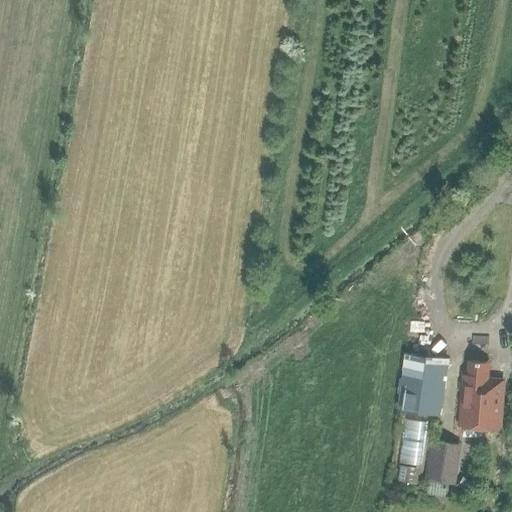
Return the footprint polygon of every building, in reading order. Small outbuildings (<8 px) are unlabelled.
[(407,353),(399,411),(439,416),(447,358),(407,353)] [(488,395),(490,362),(468,360),(467,375),(464,374),(463,393),(464,393),(461,427),(462,427),(462,423),(487,425),(487,428),(490,395),(488,395)] [(400,462),(419,465),(426,422),(407,419),(400,462)] [(456,484),(462,444),(431,439),(425,480),(429,480),(427,495),(447,498),(449,483),(456,484)] [(401,465),(399,481),(417,484),(419,468),(401,465)]
